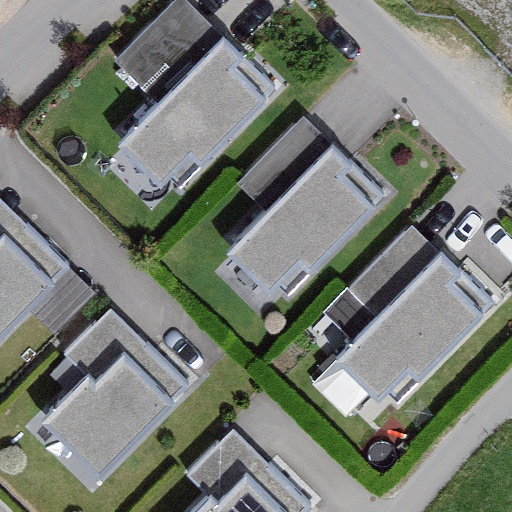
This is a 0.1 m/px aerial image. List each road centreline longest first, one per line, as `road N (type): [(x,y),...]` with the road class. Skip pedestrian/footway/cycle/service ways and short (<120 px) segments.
road 1 (unclassified): [(511,162),(355,0)]
road 2 (unclassified): [(415,511),(511,400)]
